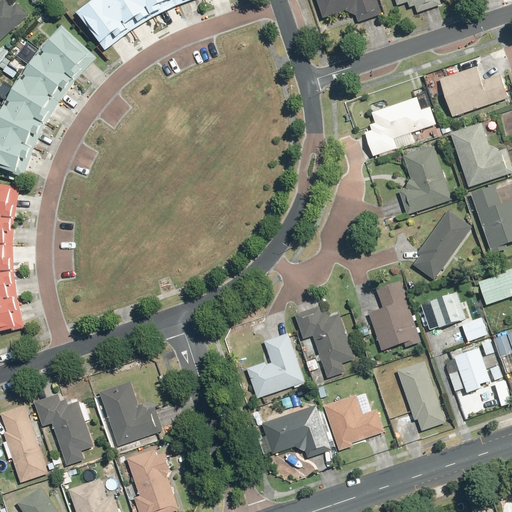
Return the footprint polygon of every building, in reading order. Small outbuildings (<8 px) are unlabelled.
[(0,42),(29,17),(17,3),(12,7),(6,0),(5,0),(0,5),(0,42)] [(126,34),(129,32),(132,29),(139,24),(147,20),(152,17),(154,16),(161,12),(169,8),(177,5),(184,2),(190,0),(98,0),(91,5),(84,12),(79,16),(106,50),(113,44),(119,39),(126,34)] [(316,0),(323,21),(347,13),(349,18),(356,16),(359,25),(382,17),(376,0),(316,0)] [(417,14),(430,10),(441,7),(439,0),(394,0),(397,8),(409,4),(410,9),(415,7),(417,14)] [(35,138),(37,135),(38,131),(41,125),(45,119),(48,114),(50,111),(52,108),(56,102),(60,97),(64,91),(69,86),(73,81),(78,76),(83,72),(88,67),(98,59),(63,25),(53,34),(57,38),(48,46),(42,53),(36,60),(32,65),(30,67),(25,74),(20,81),(15,88),(10,96),(6,104),(2,112),(0,115),(0,168),(23,177),(24,170),(26,163),(28,157),(30,150),(33,144),(35,138)] [(445,69),(448,78),(440,81),(452,119),(510,100),(503,78),(511,75),(503,50),(459,64),(445,69)] [(365,133),(371,148),(374,157),(415,142),(412,133),(437,124),(430,107),(423,110),(418,97),(373,113),(376,123),(370,125),(372,130),(365,133)] [(490,147),(482,124),(451,134),(470,188),(511,173),(511,164),(506,148),(499,150),(498,145),(490,147)] [(409,188),(399,191),(407,215),(452,200),(435,147),(406,157),(413,180),(407,182),(409,188)] [(0,332),(23,327),(21,313),(19,300),(17,286),(17,284),(16,272),(15,258),(15,244),(16,231),(16,217),(18,203),(19,189),(0,185),(0,332)] [(511,202),(503,205),(496,186),(472,194),(493,255),(509,249),(507,245),(511,243),(511,202)] [(448,210),(418,253),(421,255),(414,266),(436,281),(473,227),(448,210)] [(511,271),(480,283),(488,306),(511,297),(511,271)] [(369,313),(381,351),(404,343),(406,347),(421,342),(401,282),(377,290),(383,308),(369,313)] [(458,294),(432,304),(441,328),(467,318),(458,294)] [(304,341),(314,337),(329,378),(346,372),(343,364),(357,359),(341,314),(331,317),(328,311),(323,313),(320,306),(305,311),(295,315),(304,341)] [(483,320),(464,326),(469,341),(488,335),(483,320)] [(271,360),(247,369),(257,399),(306,381),(289,333),(265,342),(271,360)] [(492,342),(482,345),(486,357),(496,354),(492,342)] [(466,388),(468,391),(470,398),(485,392),(482,385),(493,381),(479,349),(446,363),(458,391),(466,388)] [(422,432),(447,423),(453,421),(446,403),(441,405),(425,360),(397,370),(416,422),(418,421),(422,432)] [(501,365),(491,369),(496,382),(506,378),(501,365)] [(131,383),(100,394),(119,446),(164,430),(153,399),(139,404),(131,383)] [(365,393),(325,407),(341,452),(354,447),(352,443),(384,432),(377,409),(371,411),(365,393)] [(44,427),(54,424),(68,467),(86,461),(82,450),(94,447),(87,423),(90,422),(83,401),(69,405),(67,399),(62,401),(60,395),(36,403),(44,427)] [(4,433),(7,442),(4,443),(10,459),(13,458),(22,483),(50,473),(26,405),(2,414),(8,432),(4,433)] [(260,438),(265,453),(273,450),(274,454),(296,447),(307,453),(309,459),(332,452),(318,407),(265,424),(265,426),(268,435),(260,438)] [(165,447),(128,459),(140,496),(135,498),(139,511),(175,511),(180,510),(169,477),(175,475),(165,447)] [(69,472),(58,476),(63,486),(73,481),(69,472)] [(119,511),(115,498),(114,494),(107,497),(102,480),(70,490),(76,511),(119,511)] [(58,511),(43,488),(19,504),(24,511),(58,511)] [(493,511),(490,503),(472,510),(472,511),(493,511)]
